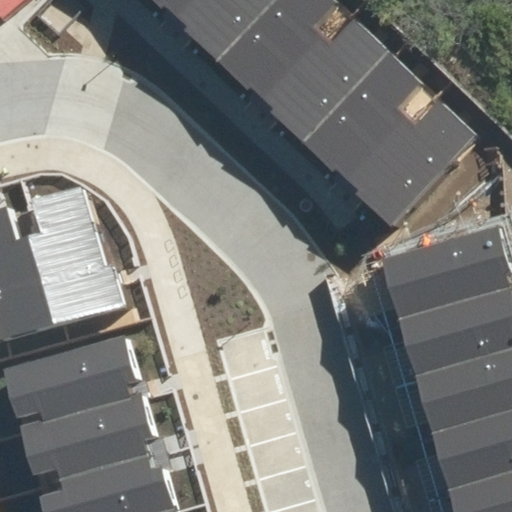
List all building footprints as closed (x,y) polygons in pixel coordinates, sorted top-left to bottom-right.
[(155,0),(190,33),(221,0),(155,0)] [(221,0),(190,33),(233,74),(304,0),(221,0)] [(347,0),(304,0),(233,74),(276,115),(368,20),(347,0)] [(368,20),(276,115),(319,156),(411,61),(368,20)] [(411,61),(319,156),(363,198),(454,102),(411,61)] [(454,102),(363,198),(406,239),(497,144),(454,102)] [(101,197),(43,212),(75,331),(134,315),(101,197)] [(43,212),(0,223),(0,282),(17,346),(75,331),(43,212)] [(511,232),(397,265),(413,323),(511,294),(511,232)] [(0,282),(0,351),(17,346),(0,282)] [(511,294),(413,323),(430,380),(511,356),(511,294)] [(21,368),(37,428),(159,395),(142,335),(21,368)] [(511,356),(430,380),(447,438),(511,418),(511,356)] [(37,428),(54,488),(175,455),(159,395),(37,428)] [(511,418),(447,438),(463,495),(511,480),(511,418)] [(54,488),(60,511),(190,511),(175,455),(54,488)] [(511,511),(511,480),(463,495),(468,511),(511,511)]
